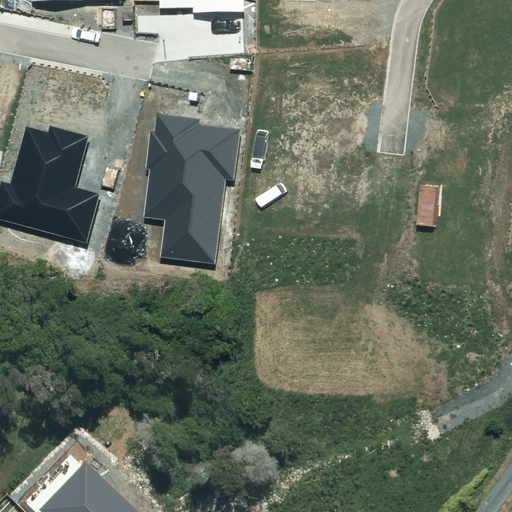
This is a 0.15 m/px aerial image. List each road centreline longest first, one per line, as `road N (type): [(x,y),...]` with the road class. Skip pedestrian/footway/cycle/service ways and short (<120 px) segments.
road 1 (track): [(414,511),(457,448),(475,348),(462,222),(367,161),(309,76),(275,0)]
road 2 (track): [(367,161),(264,184),(197,175),(0,89)]
